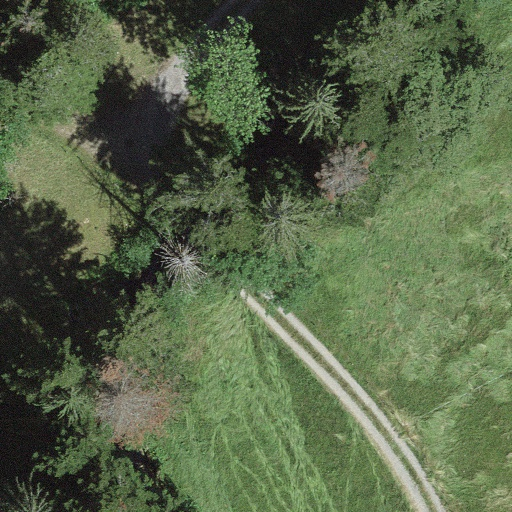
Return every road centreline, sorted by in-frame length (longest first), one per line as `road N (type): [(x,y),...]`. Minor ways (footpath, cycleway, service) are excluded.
road 1 (track): [(433,511),(401,450),(184,217),(156,165),(159,124),(195,59),(256,0)]
road 2 (track): [(0,82),(46,114),(156,165)]
